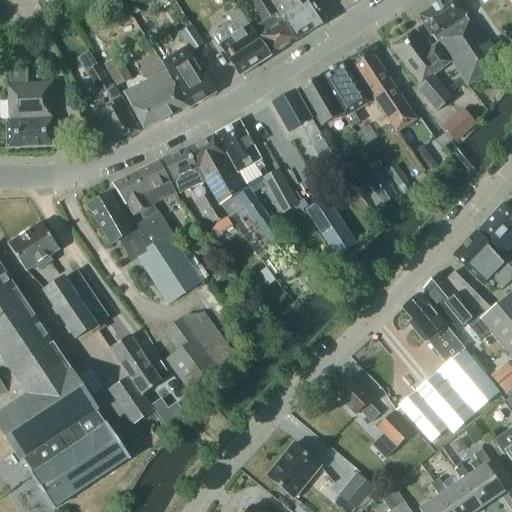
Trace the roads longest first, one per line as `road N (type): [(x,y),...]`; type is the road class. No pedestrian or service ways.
road 1 (residential): [(191,511),(231,453),(412,277),(511,166)]
road 2 (residential): [(0,175),(81,172),(221,111),(392,0)]
